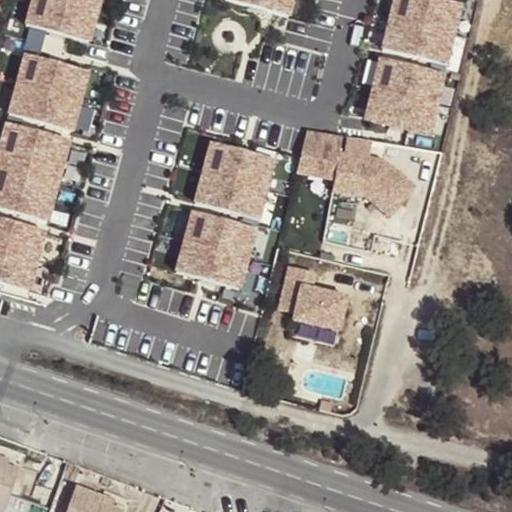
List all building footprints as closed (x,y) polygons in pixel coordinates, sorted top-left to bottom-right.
[(86,0),(32,0),(25,27),(32,29),(46,33),(88,44),(99,3),(86,0)] [(227,0),(227,4),(290,19),(294,0),(227,0)] [(391,0),(387,20),(450,36),(457,5),(434,0),(391,0)] [(387,20),(379,51),(443,66),(450,36),(387,20)] [(25,56),(39,60),(46,33),(32,29),(25,56)] [(17,87),(79,104),(87,74),(39,60),(25,56),(17,87)] [(377,60),(370,90),(433,106),(440,75),(377,60)] [(8,117),(71,134),(79,104),(17,87),(8,117)] [(370,90),(362,120),(425,136),(433,106),(370,90)] [(0,147),(0,167),(57,183),(68,143),(6,125),(0,147)] [(339,136),(305,130),(294,172),(332,179),(330,191),(363,197),(387,217),(411,188),(380,161),(378,164),(366,162),(366,159),(370,141),(345,137),(342,154),(336,153),(339,136)] [(271,160),(208,145),(201,175),(264,191),(271,160)] [(0,211),(46,224),(57,183),(0,167),(0,211)] [(264,191),(201,175),(193,206),(257,221),(264,191)] [(255,230),(191,214),(184,245),(247,260),(255,230)] [(0,220),(0,253),(36,263),(44,233),(0,220)] [(184,245),(177,275),(240,291),(247,260),(184,245)] [(0,285),(27,293),(36,263),(0,253),(0,285)] [(313,274),(287,267),(276,310),(292,314),(290,321),(336,332),(345,298),(309,289),(313,274)] [(0,502),(6,504),(15,473),(3,470),(0,468),(0,502)] [(98,504),(100,498),(72,491),(65,511),(120,511),(121,510),(109,507),(98,504)] [(111,501),(100,498),(98,504),(109,507),(111,501)]
